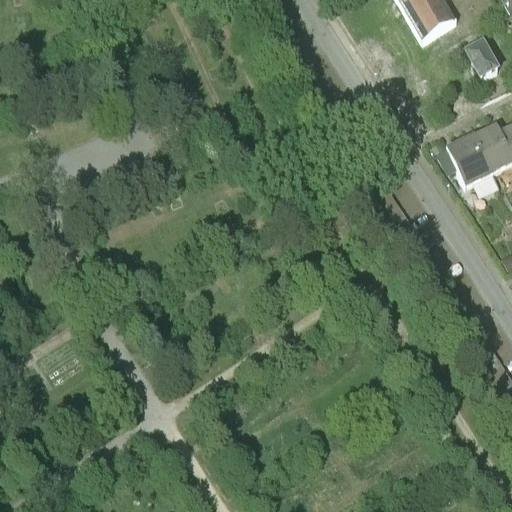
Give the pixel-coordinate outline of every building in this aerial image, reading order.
[(242,0),(254,21),(337,169),(360,155),(294,49),(272,12),(264,0),(242,0)] [(511,0),(392,0),(391,1),(421,52),(455,32),(437,1),(439,0),(497,0),(511,24),(511,25),(511,0)] [(481,54),(464,64),(478,90),(496,80),(481,54)] [(474,145),(493,185),(511,175),(511,169),(499,142),(495,135),(490,137),(484,140),(474,145)] [(511,135),(503,139),(499,142),(511,169),(511,135)] [(493,185),(474,145),(462,150),(445,158),(465,198),(493,185)] [(373,221),(511,432),(511,390),(394,208),(373,221)]
